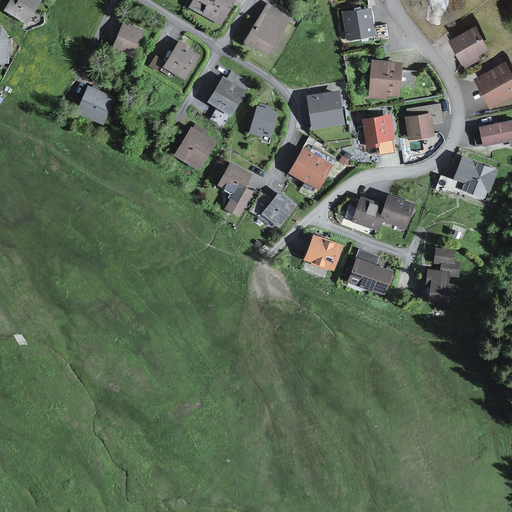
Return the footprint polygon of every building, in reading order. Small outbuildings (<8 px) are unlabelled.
[(15,0),(9,12),(29,24),(42,0),(15,0)] [(237,0),(196,0),(192,8),(223,25),(237,0)] [(295,19),(267,3),(244,42),(272,58),(295,19)] [(373,8),(344,12),(348,40),(377,36),(373,8)] [(479,25),(451,39),(465,68),(493,54),(479,25)] [(135,61),(145,34),(123,26),(112,52),(135,61)] [(5,31),(0,27),(0,64),(12,64),(11,42),(5,31)] [(203,56),(182,43),(166,67),(187,81),(203,56)] [(159,70),(165,59),(156,54),(150,65),(159,70)] [(407,59),(378,57),(375,96),(405,98),(407,59)] [(511,96),(511,70),(508,62),(477,76),(492,106),(511,96)] [(255,84),(233,72),(219,99),(240,111),(255,84)] [(115,97),(91,86),(79,114),(103,124),(115,97)] [(349,124),(343,90),(311,95),(316,129),(349,124)] [(258,107),(251,128),(270,135),(277,113),(258,107)] [(438,110),(412,115),(416,140),(442,136),(438,110)] [(402,138),(397,112),(368,118),(373,144),(402,138)] [(511,121),(483,127),(488,148),(511,143),(511,121)] [(219,143),(195,127),(177,155),(201,171),(219,143)] [(306,148),(291,173),(321,190),(335,165),(306,148)] [(462,189),(487,198),(499,166),(462,153),(453,178),(464,181),(462,189)] [(226,207),(241,216),(256,191),(249,187),(255,178),(234,165),(222,185),(234,193),(226,207)] [(297,204),(280,192),(264,215),(281,227),(297,204)] [(364,197),(355,221),(381,231),(385,221),(409,230),(418,204),(390,193),(386,205),(364,197)] [(316,237),(307,264),(336,274),(345,246),(316,237)] [(431,269),(429,300),(462,302),(463,286),(452,285),(453,274),(461,274),(462,262),(453,261),(454,250),(440,249),(439,269),(431,269)] [(398,273),(358,258),(349,282),(389,297),(398,273)]
